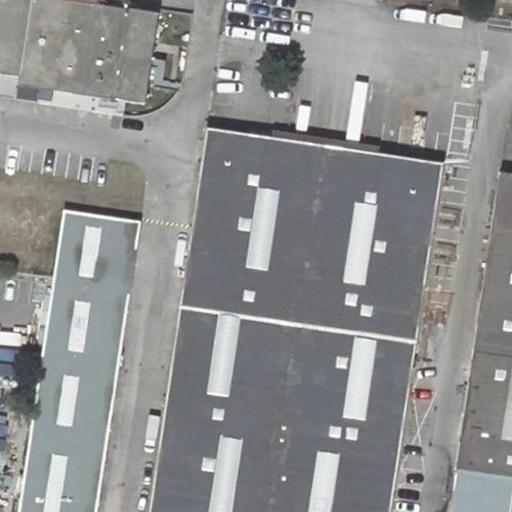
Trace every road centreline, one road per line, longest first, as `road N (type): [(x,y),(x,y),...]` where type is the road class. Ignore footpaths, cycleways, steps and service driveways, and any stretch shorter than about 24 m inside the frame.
road 1 (unknown): [(422,511),(492,57)]
road 2 (unknown): [(349,0),(359,31),(394,44),(492,57)]
